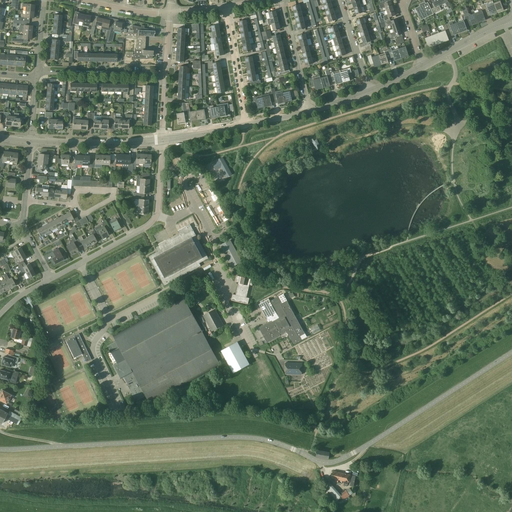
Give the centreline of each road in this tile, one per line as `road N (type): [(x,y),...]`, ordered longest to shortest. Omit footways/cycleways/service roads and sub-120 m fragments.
road 1 (unclassified): [(511,353),(329,464),(258,439),(0,450)]
road 2 (unclassified): [(79,263),(153,220),(162,139)]
road 3 (tertiary): [(162,139),(30,141)]
road 4 (residential): [(165,75),(37,72)]
